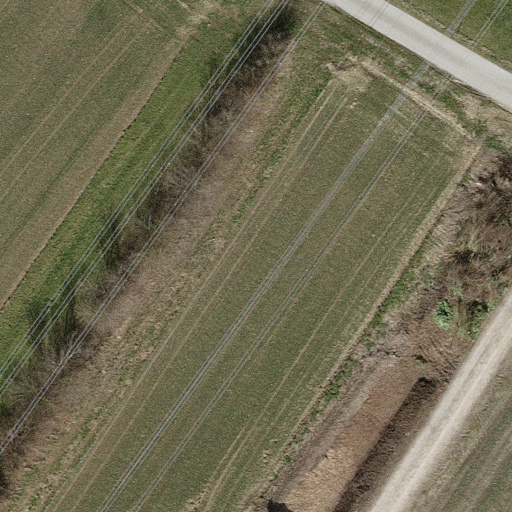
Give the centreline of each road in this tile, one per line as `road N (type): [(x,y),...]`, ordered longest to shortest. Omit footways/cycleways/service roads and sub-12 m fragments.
road 1 (track): [(388,511),(511,319)]
road 2 (unclassified): [(368,0),(511,86)]
